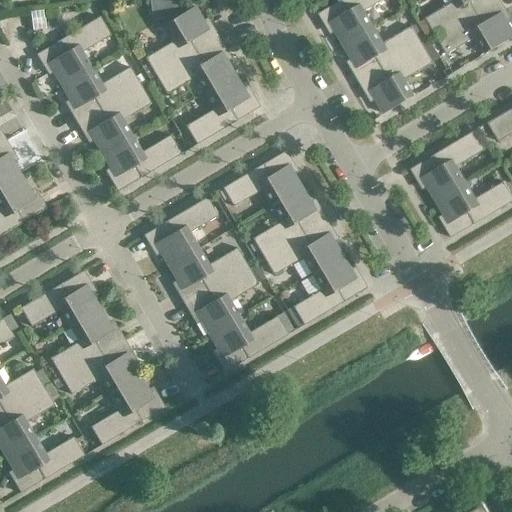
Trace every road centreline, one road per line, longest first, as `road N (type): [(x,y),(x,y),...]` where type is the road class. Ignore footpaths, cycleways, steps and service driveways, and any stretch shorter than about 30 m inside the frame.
road 1 (residential): [(103,232),(315,108)]
road 2 (residential): [(202,412),(103,232)]
road 3 (residential): [(103,232),(0,55)]
road 4 (residential): [(357,172),(511,78)]
road 5 (residential): [(383,511),(511,435)]
road 6 (unclassified): [(500,419),(428,297)]
road 7 (unclassified): [(357,172),(418,282)]
